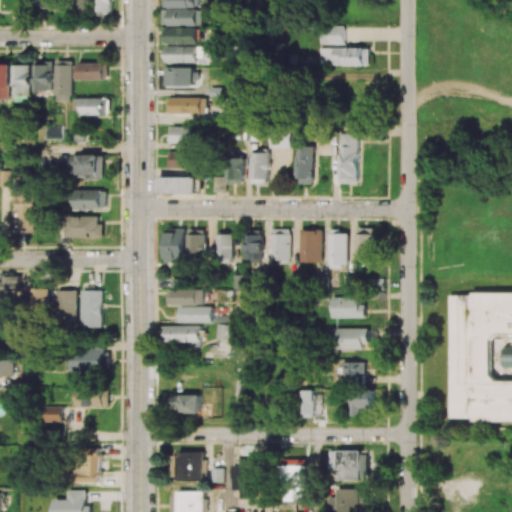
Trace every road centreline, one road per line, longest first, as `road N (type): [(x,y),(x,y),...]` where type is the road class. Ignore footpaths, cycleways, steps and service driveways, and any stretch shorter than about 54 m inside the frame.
road 1 (residential): [(407,511),(408,0)]
road 2 (residential): [(408,210),(139,208)]
road 3 (residential): [(408,434),(139,434)]
road 4 (tertiary): [(139,0),(140,259)]
road 5 (tertiary): [(140,259),(138,511)]
road 6 (residential): [(140,259),(0,259)]
road 7 (residential): [(139,37),(0,37)]
